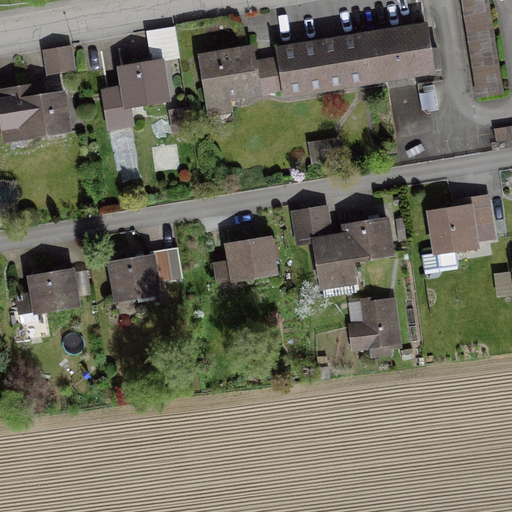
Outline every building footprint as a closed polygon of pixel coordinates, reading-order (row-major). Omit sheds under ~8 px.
[(496,0),(467,0),(480,97),(508,93),(496,0)] [(264,53),(207,63),(217,118),(271,108),(270,101),(290,97),(292,106),(447,79),(438,27),(283,54),(284,61),(266,64),(264,53)] [(178,32),(149,37),(154,64),(182,59),(178,32)] [(75,50),(47,54),(51,82),(79,78),(75,50)] [(127,92),(105,95),(111,136),(141,131),(138,113),(179,107),(173,64),(124,71),(127,92)] [(76,96),(8,105),(13,146),(81,137),(76,96)] [(189,112),(173,113),(175,131),(190,130),(189,112)] [(511,126),(497,129),(500,144),(511,141),(511,126)] [(494,200),(435,209),(443,258),(502,249),(494,200)] [(334,211),(297,217),(302,249),(322,246),(330,295),(369,289),(365,265),(403,260),(397,220),(348,228),(349,238),(338,240),(334,211)] [(278,242),(230,249),(236,289),(284,282),(278,242)] [(150,260),(153,283),(173,281),(169,248),(149,251),(150,260)] [(150,260),(112,264),(119,302),(153,294),(153,283),(150,260)] [(82,272),(34,281),(41,321),(89,312),(82,272)] [(400,300),(351,307),(359,358),(407,351),(400,300)]
